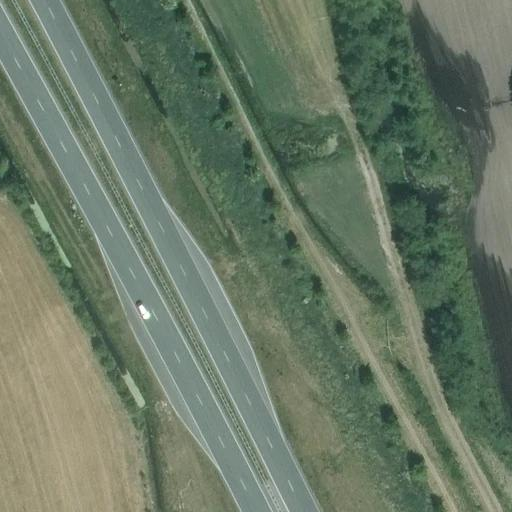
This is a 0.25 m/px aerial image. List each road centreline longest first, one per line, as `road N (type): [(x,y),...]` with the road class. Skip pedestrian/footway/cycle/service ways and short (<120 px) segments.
road 1 (trunk): [(304,511),(43,0)]
road 2 (trunk): [(0,31),(255,511)]
road 3 (track): [(494,511),(436,394),(343,78)]
